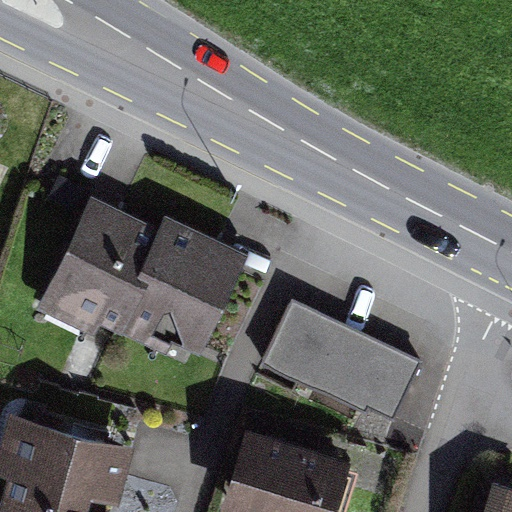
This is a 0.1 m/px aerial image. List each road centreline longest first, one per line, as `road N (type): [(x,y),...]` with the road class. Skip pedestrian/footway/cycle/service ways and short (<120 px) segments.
road 1 (primary): [(21,0),(511,255)]
road 2 (residential): [(511,287),(463,400)]
